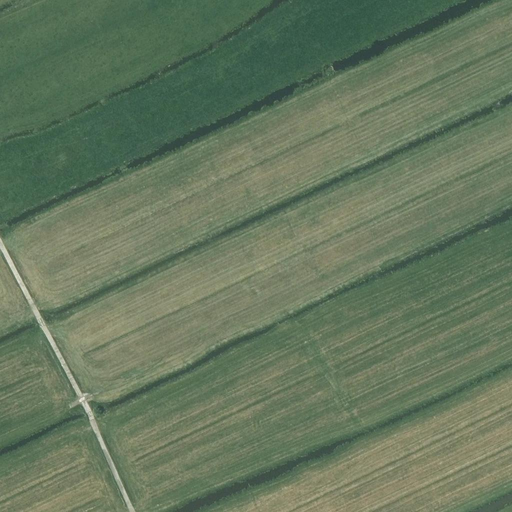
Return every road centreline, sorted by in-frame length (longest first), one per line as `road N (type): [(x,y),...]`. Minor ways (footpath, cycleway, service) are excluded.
road 1 (track): [(0,439),(273,307)]
road 2 (track): [(133,511),(0,241)]
